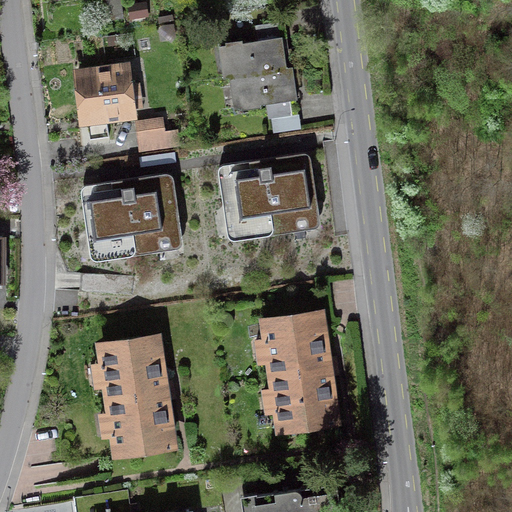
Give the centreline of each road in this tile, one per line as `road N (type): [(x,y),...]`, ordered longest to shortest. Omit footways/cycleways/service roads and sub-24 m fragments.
road 1 (tertiary): [(408,511),(346,0)]
road 2 (residential): [(0,470),(17,430),(37,294),(34,174),(12,0)]
